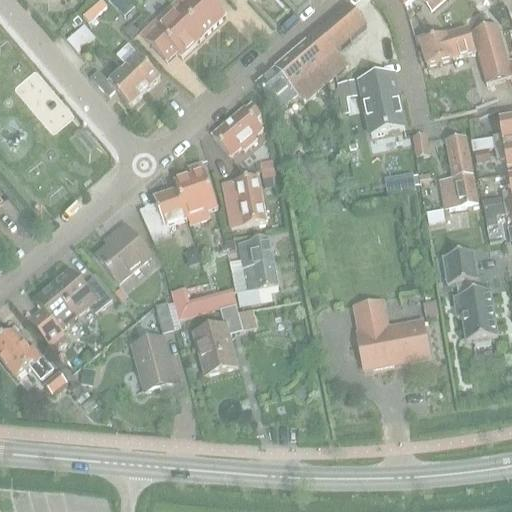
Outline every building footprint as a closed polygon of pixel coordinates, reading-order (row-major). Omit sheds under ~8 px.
[(111,0),(108,3),(126,22),(134,14),(121,0),(111,0)] [(182,0),(173,8),(203,40),(225,20),(212,5),(216,0),(182,0)] [(414,0),(396,0),(405,9),(414,0)] [(431,13),(446,0),(426,0),(422,3),(431,13)] [(203,40),(173,8),(141,39),(167,66),(177,56),(181,61),(203,40),(203,41),(203,40)] [(307,44),(336,78),(348,67),(337,55),(366,30),(348,8),(307,44)] [(77,55),(94,40),(83,27),(66,42),(77,55)] [(487,87),(511,79),(496,28),(472,36),(487,87)] [(426,70),(475,56),(468,32),(420,46),(426,70)] [(336,78),(307,44),(257,87),(278,112),(297,96),(304,105),(336,78)] [(126,68),(123,71),(145,95),(160,81),(127,48),(124,50),(116,58),(126,68)] [(145,95),(123,71),(108,84),(98,73),(90,81),(109,100),(115,94),(130,110),(145,95)] [(360,85),(372,139),(405,132),(393,78),(360,85)] [(476,113),(474,105),(464,107),(466,115),(476,113)] [(258,128),(261,126),(259,118),(260,118),(251,107),(244,112),(244,111),(228,124),(228,125),(212,139),(230,160),(241,151),(243,154),(256,143),(253,140),(262,133),(258,128)] [(502,138),(492,140),(492,141),(494,151),(511,147),(511,122),(500,125),(502,138)] [(425,139),(412,141),(416,161),(428,159),(425,139)] [(449,212),(478,207),(466,141),(446,144),(452,181),(440,184),(444,208),(448,208),(449,212)] [(492,141),(471,144),(473,154),(494,151),(492,141)] [(511,147),(494,151),(496,162),(506,160),(508,174),(511,172),(511,147)] [(258,165),(260,173),(273,170),(271,162),(258,165)] [(174,184),(177,192),(187,221),(188,221),(191,229),(210,223),(207,214),(217,211),(201,166),(188,171),(191,179),(174,184)] [(274,178),(273,170),(260,173),(261,181),(274,178)] [(222,187),(230,232),(266,225),(257,180),(235,184),(222,187)] [(511,195),(502,196),(504,207),(511,206),(511,180),(509,181),(511,195)] [(173,242),(167,228),(187,221),(177,192),(154,200),(157,207),(140,214),(155,250),(173,242)] [(428,227),(444,224),(442,213),(426,216),(428,227)] [(97,260),(119,286),(151,260),(124,228),(113,237),(117,243),(97,260)] [(243,273),(274,267),(269,243),(250,246),(250,247),(238,249),(243,273)] [(490,342),(497,341),(490,294),(472,297),(470,285),(477,284),(473,256),(442,260),(447,289),(457,287),(459,299),(453,300),(457,321),(462,321),(466,346),(473,344),(474,348),(491,345),(490,342)] [(274,267),(243,273),(247,294),(237,296),(239,311),(260,307),(258,293),(278,290),(274,267)] [(93,281),(84,289),(70,273),(52,288),(78,319),(88,310),(94,318),(112,303),(93,281)] [(49,350),(53,346),(58,352),(69,343),(60,333),(78,319),(52,288),(33,303),(42,314),(29,325),(49,350)] [(171,295),(179,323),(236,308),(233,296),(187,309),(182,292),(171,295)] [(155,310),(162,337),(175,334),(167,306),(155,310)] [(359,337),(357,337),(364,374),(429,362),(422,325),(387,332),(382,306),(355,311),(359,337)] [(254,313),(238,317),(236,310),(220,314),(224,330),(194,337),(205,379),(237,370),(228,339),(259,331),(254,313)] [(41,383),(51,374),(40,361),(41,360),(32,349),(27,353),(12,335),(2,344),(0,342),(0,362),(16,381),(29,370),(41,383)] [(132,350),(145,395),(176,387),(164,341),(132,350)] [(289,360),(274,364),(280,387),(294,383),(289,360)] [(52,398),(67,385),(58,375),(43,388),(52,398)]
